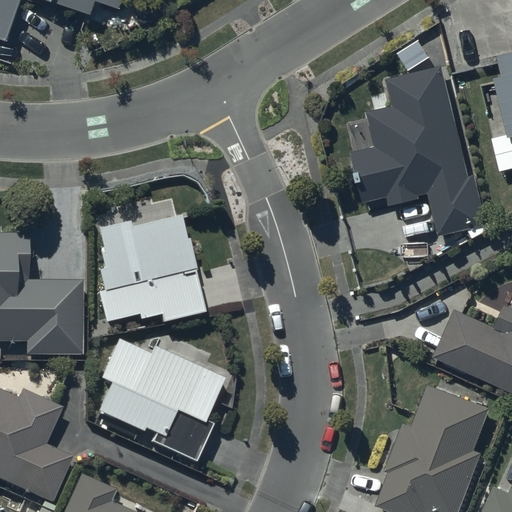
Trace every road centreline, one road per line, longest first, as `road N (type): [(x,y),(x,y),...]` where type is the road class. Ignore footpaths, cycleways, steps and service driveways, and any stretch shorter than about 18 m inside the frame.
road 1 (residential): [(213,87),(268,200),(307,348),(308,417),(279,511)]
road 2 (residential): [(213,87),(84,131),(0,128)]
road 3 (residential): [(350,0),(213,87)]
